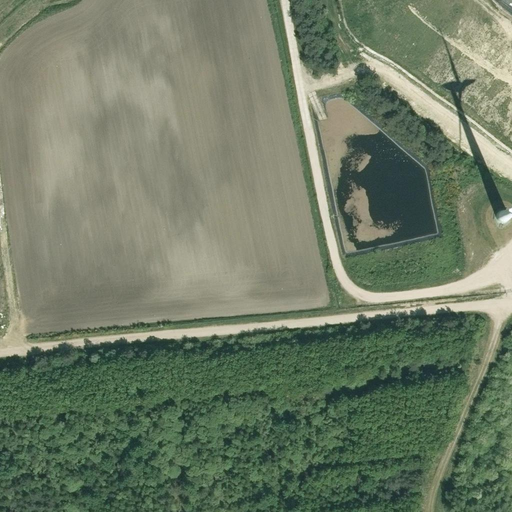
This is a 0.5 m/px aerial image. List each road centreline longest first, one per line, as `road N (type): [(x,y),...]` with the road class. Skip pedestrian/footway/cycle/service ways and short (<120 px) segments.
road 1 (track): [(0,347),(511,305)]
road 2 (track): [(282,0),(346,284),(369,302),(461,290),(511,256)]
road 3 (track): [(511,312),(494,339),(429,511)]
